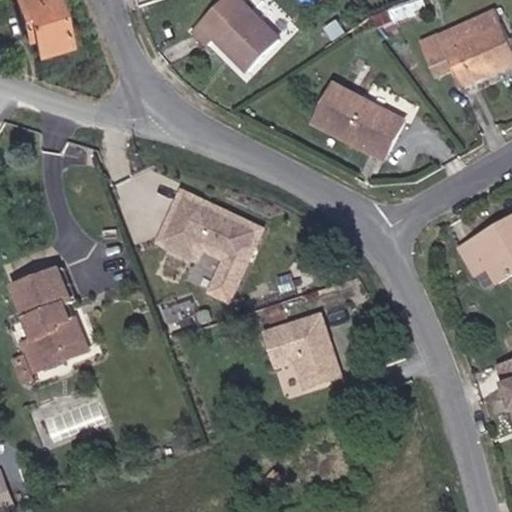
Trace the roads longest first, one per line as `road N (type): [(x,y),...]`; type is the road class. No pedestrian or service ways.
road 1 (residential): [(379,233),(455,403),(483,511)]
road 2 (residential): [(159,106),(346,203),(379,233)]
road 3 (residential): [(159,106),(142,117),(112,117),(0,86)]
road 4 (residential): [(379,233),(511,155)]
